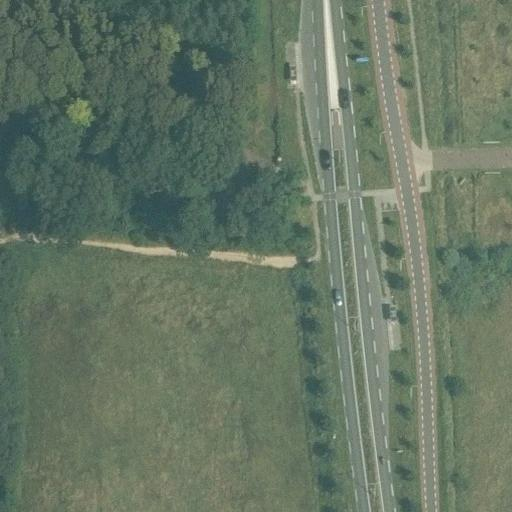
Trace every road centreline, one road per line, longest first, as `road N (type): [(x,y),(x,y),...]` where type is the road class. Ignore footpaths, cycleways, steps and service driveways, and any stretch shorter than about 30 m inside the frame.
road 1 (unclassified): [(378,0),(416,270),(430,511)]
road 2 (primary): [(375,511),(328,0)]
road 3 (track): [(0,235),(279,264),(318,253)]
